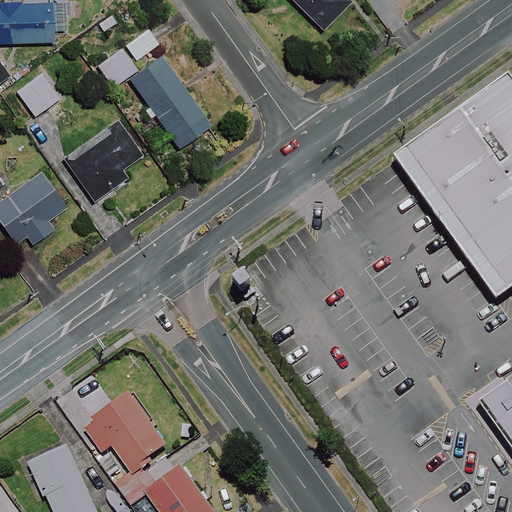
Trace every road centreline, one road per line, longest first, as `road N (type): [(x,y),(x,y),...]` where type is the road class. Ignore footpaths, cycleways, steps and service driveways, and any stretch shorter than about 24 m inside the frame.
road 1 (tertiary): [(320,511),(147,276)]
road 2 (tertiary): [(314,151),(511,9)]
road 3 (tertiary): [(147,276),(314,151)]
road 4 (residential): [(314,151),(197,0)]
road 5 (tertiary): [(0,381),(147,276)]
